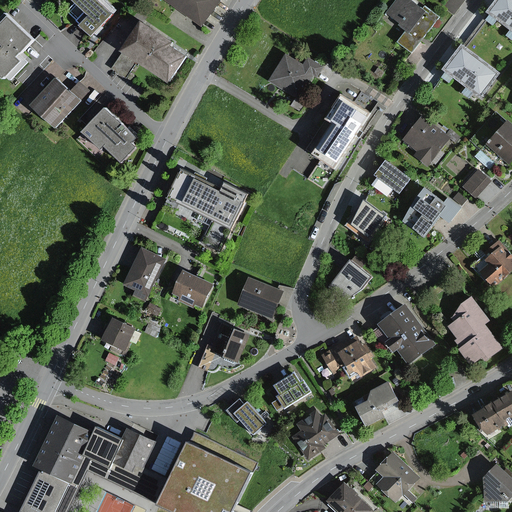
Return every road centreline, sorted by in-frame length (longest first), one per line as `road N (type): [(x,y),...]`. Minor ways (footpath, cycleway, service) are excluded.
road 1 (residential): [(50,378),(168,137),(248,0)]
road 2 (residential): [(314,337),(300,303),(304,285),(350,183),(475,0)]
road 3 (residential): [(50,378),(90,398),(173,410),(212,398),(314,337)]
road 4 (residential): [(278,511),(362,451),(511,367)]
road 5 (residential): [(314,337),(410,277),(511,188)]
